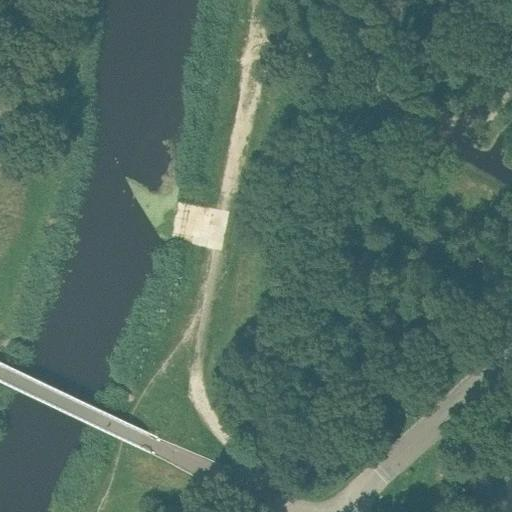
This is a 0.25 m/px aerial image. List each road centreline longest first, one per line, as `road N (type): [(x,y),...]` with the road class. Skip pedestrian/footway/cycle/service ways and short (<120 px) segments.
road 1 (unclassified): [(293,511),(0,371)]
road 2 (unclassified): [(339,511),(511,352)]
